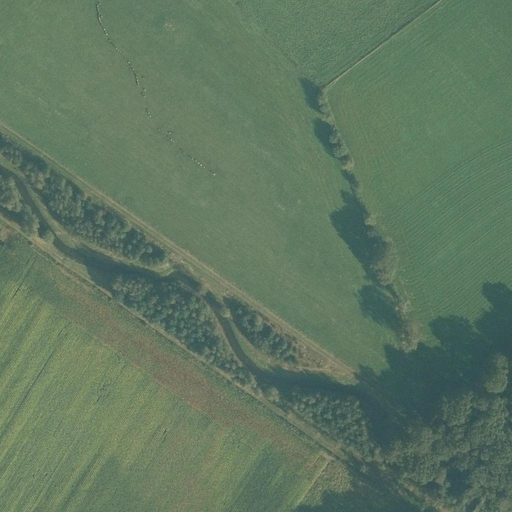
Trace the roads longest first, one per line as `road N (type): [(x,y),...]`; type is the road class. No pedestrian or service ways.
road 1 (track): [(0,129),(475,467),(492,511)]
road 2 (track): [(421,511),(0,216)]
